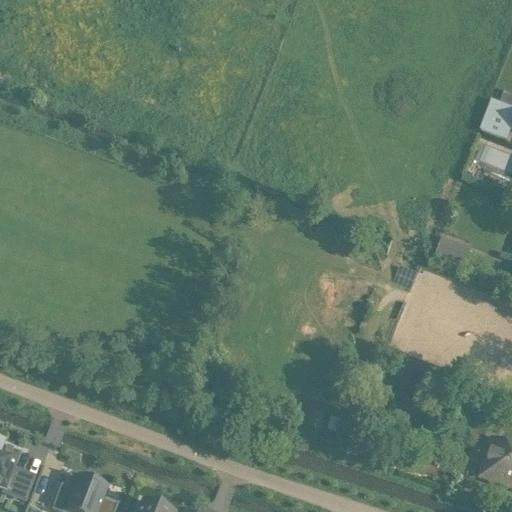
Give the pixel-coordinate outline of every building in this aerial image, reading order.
[(511,93),(491,89),(484,120),(509,126),(511,114),(511,93)] [(443,239),(436,257),(464,266),(470,249),(443,239)] [(0,488),(4,490),(3,493),(25,502),(35,476),(14,469),(20,454),(3,447),(4,445),(5,444),(3,443),(2,443),(3,440),(0,438),(0,488)] [(511,445),(491,439),(479,478),(511,488),(511,445)] [(61,484),(52,510),(55,511),(115,511),(119,504),(104,499),(108,487),(79,476),(73,491),(62,487),(63,485),(61,484)] [(174,511),(142,500),(137,511),(174,511)]
